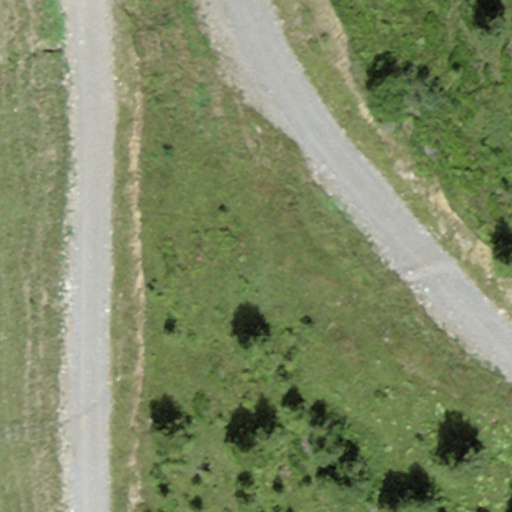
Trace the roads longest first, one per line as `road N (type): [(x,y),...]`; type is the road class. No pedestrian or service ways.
road 1 (track): [(83,511),(79,186),(99,0)]
road 2 (track): [(213,0),(422,281),(511,364)]
